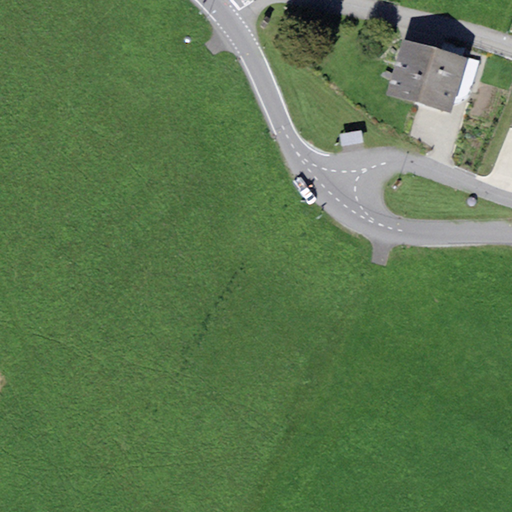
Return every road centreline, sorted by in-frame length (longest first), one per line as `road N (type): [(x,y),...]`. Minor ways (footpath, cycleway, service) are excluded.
road 1 (residential): [(317,0),(511,45)]
road 2 (residential): [(333,192),(283,130),(233,25)]
road 3 (residential): [(333,192),(360,173),(399,164),(511,194)]
road 4 (residential): [(511,235),(391,229),(333,192)]
